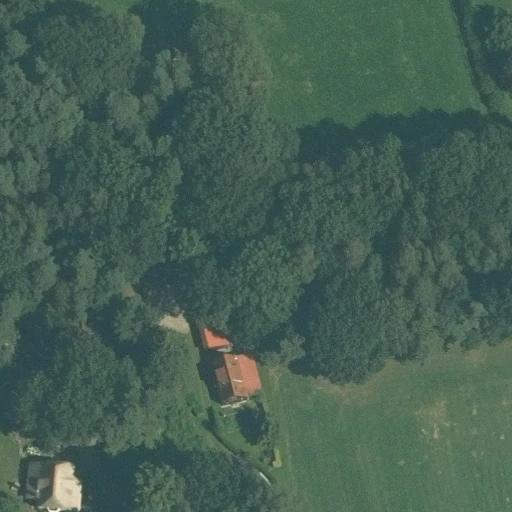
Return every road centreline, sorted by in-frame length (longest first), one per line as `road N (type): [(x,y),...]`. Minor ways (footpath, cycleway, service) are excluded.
road 1 (track): [(0,185),(69,230),(102,236),(274,194),(511,164)]
road 2 (track): [(69,230),(154,369),(280,511)]
